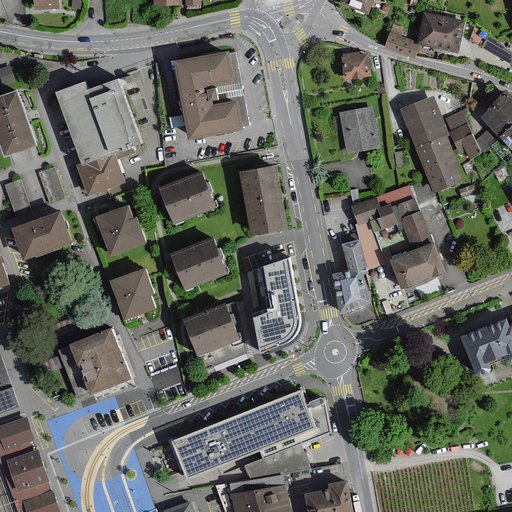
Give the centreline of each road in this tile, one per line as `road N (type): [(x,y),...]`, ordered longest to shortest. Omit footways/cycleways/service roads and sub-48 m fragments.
road 1 (residential): [(137,38),(128,58),(57,79),(38,96),(159,423)]
road 2 (tertiary): [(277,50),(336,350)]
road 3 (residential): [(313,5),(342,32),(378,48),(511,87)]
road 4 (residential): [(336,350),(159,423)]
road 5 (residential): [(511,280),(336,350)]
road 6 (tertiary): [(336,350),(366,511)]
road 7 (tertiary): [(0,30),(53,40),(137,38)]
road 8 (tertiary): [(137,38),(256,21)]
